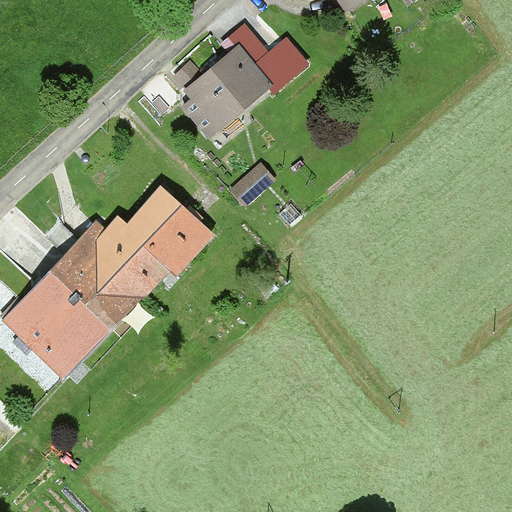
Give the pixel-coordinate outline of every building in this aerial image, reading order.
[(338,0),(350,15),(371,0),(338,0)] [(184,107),(211,139),(276,84),(260,65),(275,52),(248,19),(225,38),(234,49),(185,90),(193,100),(184,107)] [(192,57),(175,72),(185,84),(202,68),(192,57)] [(262,165),(233,189),(245,204),(274,180),(262,165)] [(93,222),(3,323),(73,385),(210,231),(162,188),(129,224),(120,217),(106,233),(93,222)]
